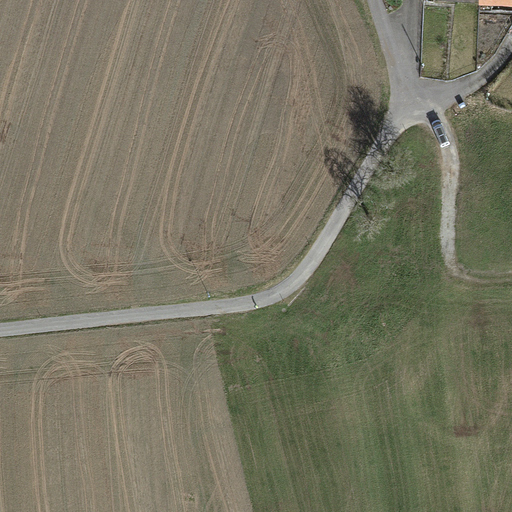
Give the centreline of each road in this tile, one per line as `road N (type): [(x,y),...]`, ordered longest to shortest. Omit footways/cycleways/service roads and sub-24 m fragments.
road 1 (unclassified): [(375,0),(408,100),(292,285),(241,304),(0,330)]
road 2 (track): [(408,100),(438,122),(450,154),(450,245),(458,265),(483,280),(511,277)]
